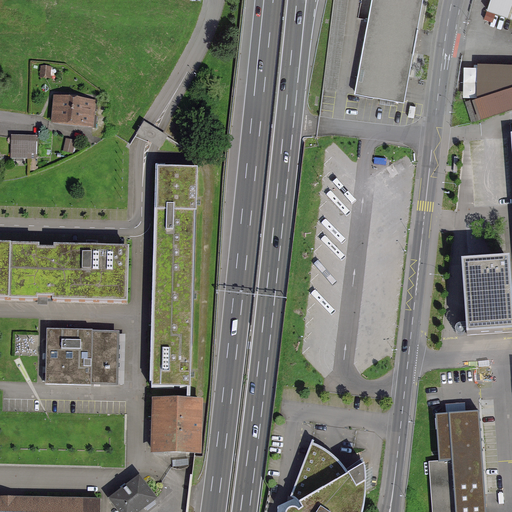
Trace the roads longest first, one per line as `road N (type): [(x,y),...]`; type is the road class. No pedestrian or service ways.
road 1 (tertiary): [(453,0),(390,511)]
road 2 (motorway): [(242,511),(289,80)]
road 3 (motorway): [(258,97),(212,511)]
road 4 (unclassified): [(217,0),(155,128)]
